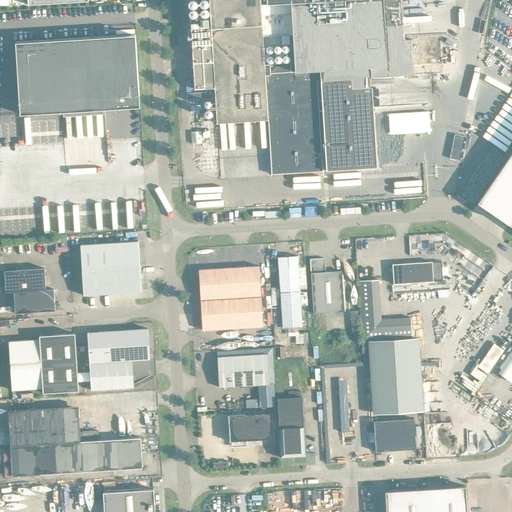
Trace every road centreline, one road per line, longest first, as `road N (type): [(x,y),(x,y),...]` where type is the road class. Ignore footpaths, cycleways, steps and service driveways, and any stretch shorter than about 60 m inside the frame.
road 1 (unknown): [(441,115),(367,140),(305,186),(254,192),(210,183),(184,161),(170,0)]
road 2 (unclassified): [(511,253),(444,211),(167,227)]
road 3 (unclassified): [(181,483),(477,465),(500,459),(511,445)]
road 4 (unclassified): [(181,483),(167,227)]
road 5 (unknown): [(453,432),(443,356),(423,310),(387,297),(377,281),(396,213)]
road 6 (unclassified): [(167,227),(154,0)]
road 7 (unknown): [(453,432),(314,436),(306,424),(302,353)]
road 8 (unknown): [(155,11),(10,23),(0,35)]
